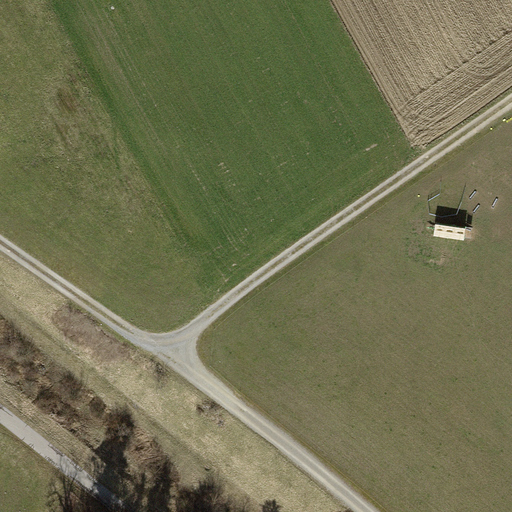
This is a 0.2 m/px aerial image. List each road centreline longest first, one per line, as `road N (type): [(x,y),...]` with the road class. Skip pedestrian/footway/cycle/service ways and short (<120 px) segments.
road 1 (track): [(372,511),(269,423),(0,236)]
road 2 (track): [(161,346),(511,103)]
